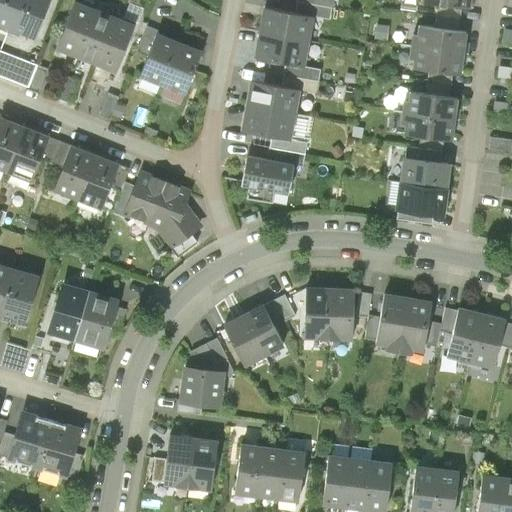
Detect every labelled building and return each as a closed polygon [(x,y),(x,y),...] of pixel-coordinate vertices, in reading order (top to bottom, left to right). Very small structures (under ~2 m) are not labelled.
[(18,0),(0,0),(0,24),(8,28),(18,0)] [(18,0),(8,28),(34,39),(49,0),(18,0)] [(296,0),(294,14),(312,18),(329,20),(331,7),(332,0),(296,0)] [(471,0),(421,0),(421,2),(438,4),(461,7),(470,9),(471,0)] [(60,52),(78,59),(95,10),(77,4),(60,52)] [(461,7),(438,4),(436,16),(459,19),(461,7)] [(417,7),(409,6),(408,13),(416,14),(417,7)] [(308,42),(312,18),(294,14),(263,9),(259,33),(308,42)] [(95,10),(78,59),(97,66),(115,17),(95,10)] [(459,19),(436,16),(434,29),(457,32),(459,19)] [(117,73),(135,25),(115,17),(97,66),(117,73)] [(153,55),(159,38),(162,28),(149,24),(140,51),(153,55)] [(434,29),(419,27),(418,35),(412,34),(410,46),(464,53),(467,33),(457,32),(434,29)] [(511,31),(504,31),(502,43),(511,44),(511,31)] [(308,42),(259,33),(255,58),(286,63),(303,66),(308,42)] [(180,46),(159,38),(153,55),(144,82),(166,90),(180,46)] [(180,46),(166,90),(188,97),(196,72),(202,52),(180,46)] [(464,53),(410,46),(409,59),(413,60),(412,70),(428,71),(452,74),(462,75),(464,53)] [(303,66),(286,63),(281,87),(299,90),(316,93),(318,81),(320,69),(303,66)] [(50,68),(40,64),(31,85),(41,90),(50,68)] [(511,70),(511,69),(498,67),(497,78),(510,80),(511,70)] [(428,71),(427,83),(451,86),(452,74),(428,71)] [(207,75),(196,72),(188,97),(199,100),(207,75)] [(80,79),(69,75),(61,96),(72,100),(80,79)] [(281,87),(251,81),(246,107),(294,116),(299,90),(281,87)] [(427,83),(425,96),(449,98),(451,86),(427,83)] [(121,97),(110,92),(101,113),(112,118),(121,97)] [(425,96),(409,93),(408,101),(403,100),(402,112),(455,119),(457,99),(449,98),(425,96)] [(507,105),(494,103),(493,115),(506,117),(507,105)] [(290,140),(294,116),(246,107),(241,131),(272,137),(290,140)] [(0,167),(4,169),(23,121),(0,112),(0,167)] [(455,119),(402,112),(400,125),(405,126),(404,136),(420,138),(443,141),(452,142),(455,119)] [(49,131),(23,121),(4,169),(31,179),(39,156),(48,133),(49,131)] [(163,132),(152,127),(149,134),(161,139),(163,132)] [(355,130),(350,132),(354,139),(359,137),(355,130)] [(48,133),(39,156),(51,160),(61,164),(69,141),(48,133)] [(511,142),(511,139),(490,136),(489,147),(511,150),(511,142)] [(290,140),(272,137),(270,148),(304,154),(306,143),(290,140)] [(443,141),(420,138),(419,148),(441,151),(443,141)] [(52,186),(76,195),(94,151),(69,141),(61,164),(52,186)] [(338,146),(330,151),(335,159),(343,154),(338,146)] [(304,154),(270,148),(267,161),(295,165),(302,166),(304,154)] [(417,162),(440,165),(441,151),(419,148),(417,162)] [(117,160),(94,151),(76,195),(99,204),(108,181),(117,160)] [(290,194),(295,165),(267,161),(249,157),(244,186),(290,194)] [(397,184),(448,191),(451,166),(440,165),(417,162),(400,159),(397,184)] [(117,160),(108,181),(120,186),(123,177),(128,165),(117,160)] [(122,211),(146,220),(164,175),(139,165),(133,181),(122,211)] [(190,185),(164,175),(146,220),(159,225),(172,244),(192,230),(202,223),(185,200),(190,185)] [(122,211),(133,181),(123,177),(120,186),(112,207),(122,211)] [(445,217),(448,191),(397,184),(393,210),(402,211),(437,215),(445,217)] [(437,215),(402,211),(401,221),(436,225),(437,215)] [(192,230),(172,244),(177,251),(197,237),(192,230)] [(0,310),(14,264),(0,259),(0,310)] [(14,264),(0,310),(0,314),(24,321),(40,271),(14,264)] [(75,337),(90,287),(63,280),(49,330),(75,337)] [(117,295),(90,287),(75,337),(102,345),(108,325),(115,303),(117,295)] [(309,338),(331,339),(335,290),(312,289),(309,338)] [(370,315),(373,290),(360,289),(357,314),(370,315)] [(357,292),(335,290),(331,339),(354,341),(357,292)] [(267,303),(278,326),(298,316),(287,293),(267,303)] [(402,348),(408,299),(386,296),(379,345),(402,348)] [(408,299),(402,348),(425,351),(426,341),(429,318),(431,302),(408,299)] [(125,306),(115,303),(108,325),(118,328),(125,306)] [(278,326),(267,303),(247,313),(266,351),(286,342),(278,326)] [(440,327),(453,330),(459,307),(446,304),(442,320),(440,327)] [(483,310),(459,304),(459,307),(453,330),(447,354),(471,360),(483,310)] [(505,315),(483,310),(471,360),(493,365),(498,342),(504,318),(505,315)] [(248,360),(266,351),(247,313),(228,321),(248,360)] [(429,318),(426,341),(437,343),(440,327),(442,320),(429,318)] [(511,320),(504,318),(498,342),(511,346),(511,320)] [(228,359),(218,338),(209,343),(220,364),(228,359)] [(29,347),(7,341),(0,364),(22,371),(29,347)] [(220,364),(209,343),(190,352),(189,369),(225,372),(220,364)] [(222,406),(225,372),(189,369),(182,369),(179,402),(204,404),(222,406)] [(203,413),(204,404),(179,402),(178,411),(203,413)] [(49,416),(20,407),(12,432),(6,453),(5,456),(34,465),(49,416)] [(470,416),(459,413),(457,424),(468,426),(470,416)] [(49,416),(34,465),(65,474),(66,471),(72,449),(79,426),(49,416)] [(354,418),(342,416),(341,424),(353,426),(354,418)] [(12,432),(2,429),(0,437),(0,451),(6,453),(12,432)] [(165,455),(162,481),(186,484),(192,435),(183,434),(168,432),(165,455)] [(192,435),(186,484),(210,487),(216,438),(192,435)] [(237,460),(234,491),(257,493),(262,442),(240,439),(237,460)] [(262,442),(257,493),(278,496),(284,444),(276,443),(262,442)] [(303,446),(284,444),(278,496),(297,498),(301,469),(303,446)] [(83,453),(72,449),(66,471),(76,474),(83,453)] [(350,453),(328,451),(326,465),(322,501),(344,504),(350,453)] [(350,453),(344,504),(351,505),(365,507),(371,456),(350,453)] [(150,480),(162,481),(165,455),(154,454),(150,480)] [(371,456),(365,507),(385,509),(388,481),(391,458),(371,456)] [(408,511),(433,511),(439,469),(414,466),(408,511)] [(433,511),(459,511),(464,472),(439,469),(433,511)] [(503,511),(507,476),(484,474),(479,511),(503,511)] [(511,511),(511,476),(507,476),(503,511),(511,511)]
